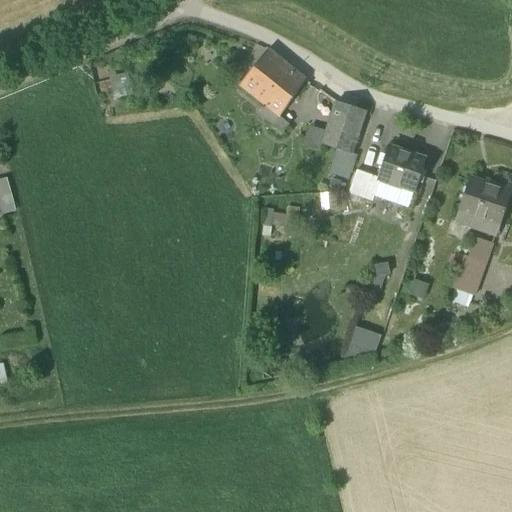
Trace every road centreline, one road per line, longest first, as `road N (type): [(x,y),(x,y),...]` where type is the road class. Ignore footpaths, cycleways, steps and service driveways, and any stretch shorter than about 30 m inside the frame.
road 1 (track): [(511,328),(312,393),(0,426)]
road 2 (residential): [(511,134),(375,100),(305,58),(178,2)]
road 3 (residential): [(0,86),(178,2)]
